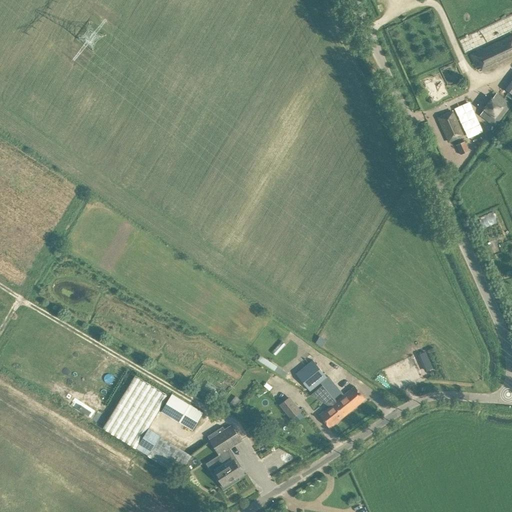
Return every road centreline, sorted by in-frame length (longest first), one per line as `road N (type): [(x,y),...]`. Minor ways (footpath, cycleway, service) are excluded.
road 1 (unclassified): [(508,401),(509,347),(350,0)]
road 2 (unclassified): [(243,511),(416,402),(441,395),(508,401)]
